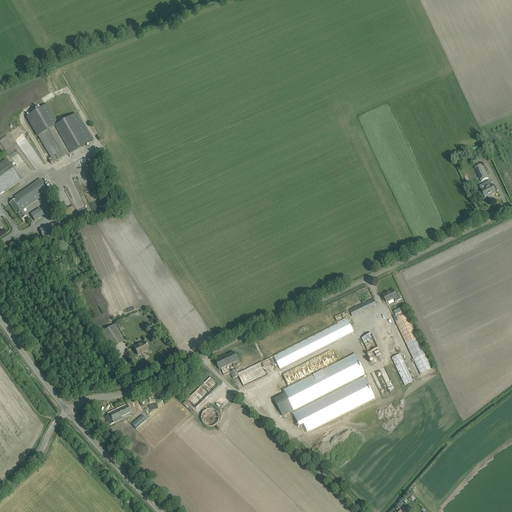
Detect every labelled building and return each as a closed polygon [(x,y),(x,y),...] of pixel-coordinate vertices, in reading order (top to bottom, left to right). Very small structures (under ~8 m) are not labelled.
[(47,105),(26,117),(37,137),(38,136),(54,163),(76,151),(92,141),(77,114),(60,123),(58,125),(47,105)] [(0,163),(0,195),(21,181),(6,160),(0,163)] [(475,168),(481,182),(489,178),(482,164),(475,168)] [(49,193),(46,188),(40,179),(14,197),(16,199),(9,203),(16,213),(17,213),(22,220),(27,217),(23,210),(49,193)] [(485,197),(486,198),(489,196),(489,195),(491,194),(491,195),(496,193),(490,182),(483,185),(485,188),(481,190),(485,197)] [(100,200),(91,203),(94,211),(103,208),(100,200)] [(38,208),(29,215),(34,222),(43,215),(38,208)] [(117,225),(105,230),(107,236),(120,231),(117,225)] [(38,230),(41,238),(52,234),(49,226),(38,230)] [(395,295),(394,291),(387,294),(387,293),(383,295),(387,303),(394,300),(395,301),(396,302),(397,303),(398,301),(401,300),(398,294),(395,295)] [(362,304),(365,311),(377,305),(374,299),(362,304)] [(414,362),(420,375),(432,369),(406,314),(405,311),(400,313),(393,317),(413,360),(411,361),(412,363),(414,362)] [(274,357),(276,361),(280,370),(354,332),(347,319),(338,324),(274,357)] [(102,333),(112,349),(125,341),(114,325),(102,333)] [(361,343),(363,342),(369,353),(371,352),(373,356),(380,352),(378,349),(379,348),(372,334),(362,338),(361,339),(359,340),(361,343)] [(134,348),(138,355),(148,350),(145,343),(134,348)] [(331,351),(283,375),(288,386),(336,361),(331,351)] [(235,353),(227,356),(231,365),(233,364),(239,361),(235,353)] [(289,388),(283,391),(285,395),(294,412),(291,413),(292,415),(295,414),(360,380),(359,378),(366,375),(355,354),(337,363),(336,361),(288,386),(289,388)] [(221,369),(224,376),(230,373),(233,379),(239,376),(238,374),(233,364),(231,365),(227,356),(226,355),(215,360),(219,370),(221,369)] [(400,355),(392,359),(405,386),(413,381),(400,355)] [(239,376),(244,387),(268,375),(262,362),(238,374),(239,376)] [(187,400),(196,409),(219,386),(211,377),(187,400)] [(360,380),(295,414),(301,426),(305,424),(309,432),(375,399),(364,378),(360,380)] [(138,398),(140,402),(148,398),(150,401),(157,397),(154,390),(138,398)] [(130,412),(130,410),(127,406),(105,416),(109,425),(123,419),(122,416),(130,412)] [(219,416),(219,415),(218,414),(218,413),(217,412),(216,412),(216,411),(215,410),(214,410),(213,410),(212,409),(211,409),(210,409),(209,409),(208,409),(207,410),(206,410),(205,411),(204,412),(203,413),(202,414),(202,415),(202,416),(201,417),(201,418),(201,419),(201,420),(202,420),(202,421),(202,422),(203,423),(203,424),(204,425),(205,425),(206,426),(207,426),(207,427),(208,427),(209,427),(210,427),(211,427),(212,427),(213,427),(214,426),(215,426),(216,425),(217,424),(218,423),(218,422),(219,421),(219,420),(219,419),(219,418),(219,417),(219,416)]
